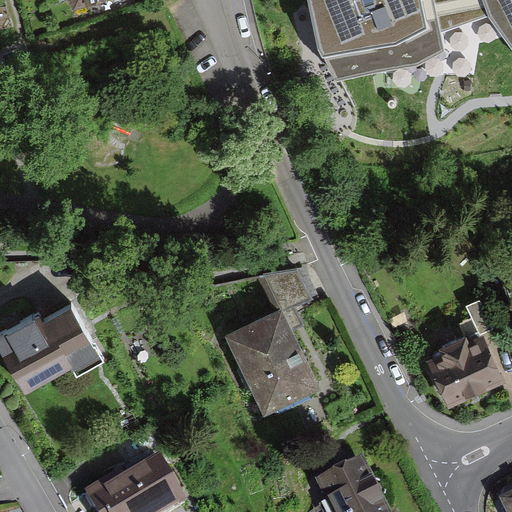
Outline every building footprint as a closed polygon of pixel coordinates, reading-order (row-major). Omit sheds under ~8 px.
[(393,0),(307,0),(339,126),(420,105),(416,88),(407,54),(393,0)] [(511,0),(474,0),(485,30),(407,54),(416,88),(497,64),(511,89),(511,0)] [(0,334),(0,355),(21,391),(102,344),(72,293),(0,334)] [(228,327),(261,407),(322,381),(289,302),(228,327)] [(450,400),(511,374),(490,324),(428,351),(450,400)] [(166,511),(188,501),(160,450),(84,490),(96,511),(166,511)] [(389,511),(362,453),(314,475),(331,511),(389,511)] [(511,511),(511,485),(501,491),(511,511)]
